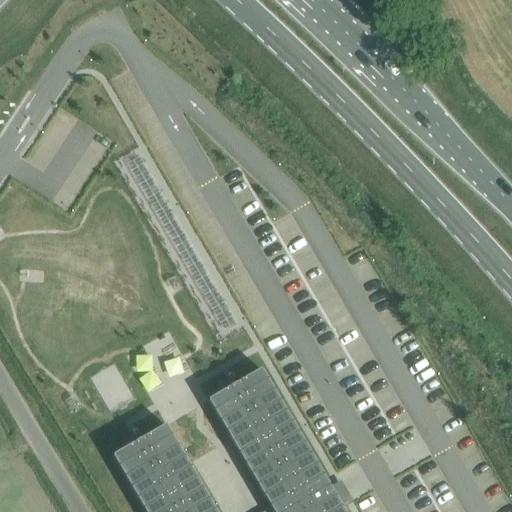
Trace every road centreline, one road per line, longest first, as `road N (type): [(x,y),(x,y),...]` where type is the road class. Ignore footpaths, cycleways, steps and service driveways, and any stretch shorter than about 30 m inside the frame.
road 1 (primary): [(233,0),(358,120),(511,290)]
road 2 (primary): [(511,211),(310,0)]
road 3 (unclassified): [(79,511),(0,378)]
